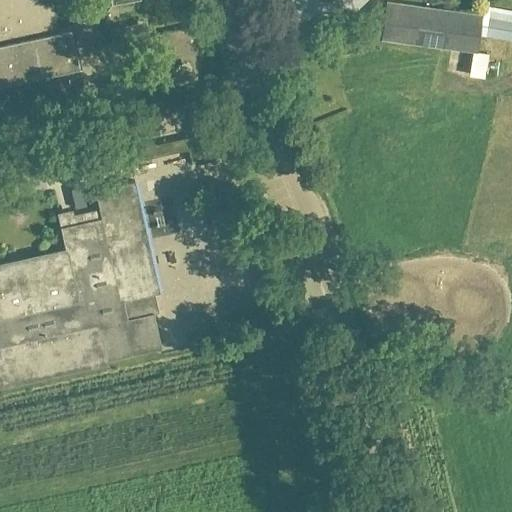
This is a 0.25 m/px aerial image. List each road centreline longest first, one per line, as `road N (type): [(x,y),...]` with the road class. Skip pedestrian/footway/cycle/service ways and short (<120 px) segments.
road 1 (residential): [(383,511),(331,294),(260,101)]
road 2 (residential): [(0,161),(260,101)]
